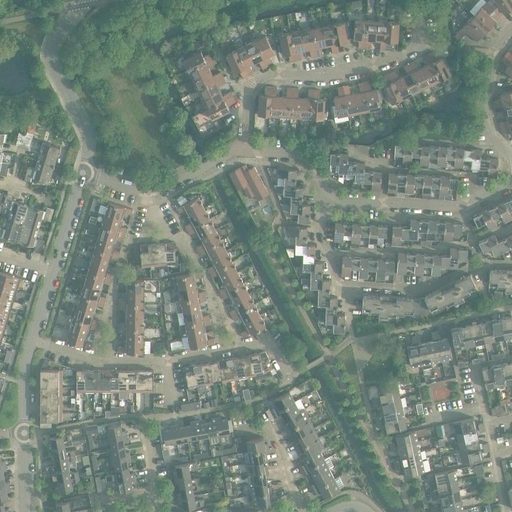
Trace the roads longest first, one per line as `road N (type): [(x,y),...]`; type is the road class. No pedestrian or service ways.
road 1 (residential): [(289,378),(270,342),(168,363),(93,360),(30,340)]
road 2 (residential): [(242,146),(248,83),(264,74),(320,76),(379,63),(420,44),(418,2)]
road 3 (residential): [(511,263),(483,262),(424,288),(341,285),(318,239),(320,213),(331,200)]
road 4 (residential): [(82,173),(84,122),(51,57),(82,0)]
road 5 (residential): [(511,178),(459,207),(331,200)]
road 6 (residential): [(82,173),(150,191),(242,146)]
road 7 (residential): [(511,29),(493,51),(484,89),(484,117),(511,162)]
road 8 (residential): [(304,511),(267,426),(237,433)]
